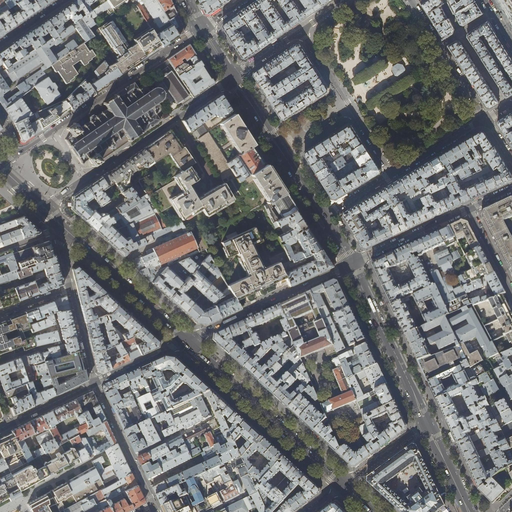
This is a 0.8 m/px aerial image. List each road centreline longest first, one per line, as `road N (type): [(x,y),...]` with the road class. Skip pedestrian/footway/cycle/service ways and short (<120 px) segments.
road 1 (residential): [(42,209),(233,77)]
road 2 (residential): [(200,28),(17,154)]
road 3 (secondary): [(344,485),(186,340)]
road 4 (residential): [(350,263),(186,340)]
road 5 (tertiary): [(428,425),(350,263)]
road 6 (residential): [(301,31),(393,174)]
road 7 (secondary): [(186,340),(62,227)]
road 8 (tertiary): [(321,216),(233,77)]
road 9 (residential): [(153,506),(94,383)]
road 10 (residential): [(350,263),(470,208)]
